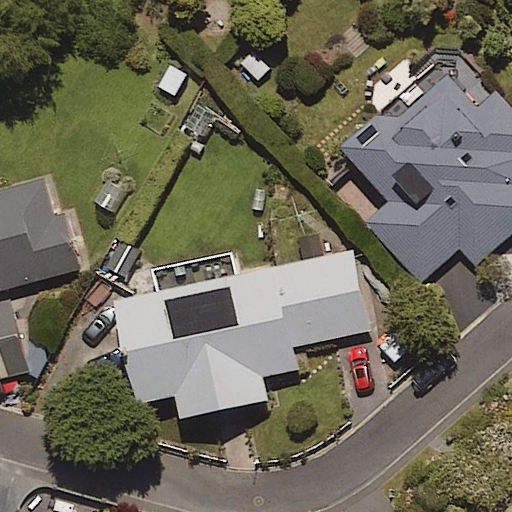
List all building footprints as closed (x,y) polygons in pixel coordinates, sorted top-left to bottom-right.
[(494,97),(458,55),(393,110),(388,104),(343,141),(393,200),(371,219),(422,280),(462,246),(476,263),(511,232),(511,103),(501,90),(494,97)] [(199,80),(173,61),(152,90),(178,110),(199,80)] [(58,215),(48,178),(0,191),(0,288),(82,267),(67,213),(58,215)] [(239,272),(235,251),(157,266),(162,289),(120,297),(139,398),(179,391),(183,413),(269,396),(265,373),(300,366),(296,343),(372,329),(357,249),(239,272)] [(0,377),(31,370),(14,299),(0,302),(0,377)]
